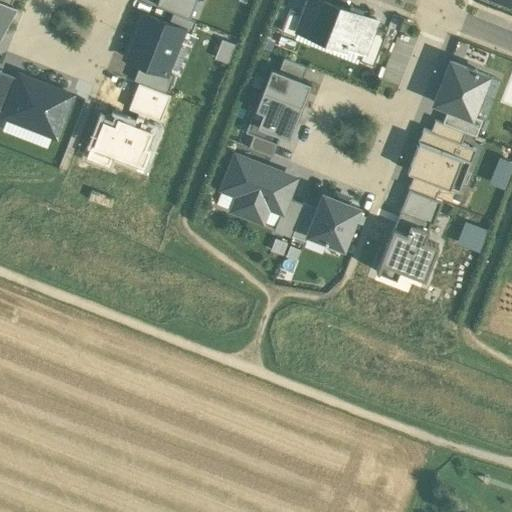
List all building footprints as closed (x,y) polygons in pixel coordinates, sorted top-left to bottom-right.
[(0,0),(0,34),(12,0),(0,0)] [(196,0),(157,0),(156,5),(173,11),(189,18),(196,0)] [(362,50),(363,50),(373,26),(375,18),(338,4),(337,6),(322,0),(307,0),(303,12),(297,28),(298,29),(343,46),(344,43),(362,50)] [(297,28),(303,12),(290,7),(281,30),(295,36),(298,29),(297,28)] [(173,11),(168,23),(183,29),(190,32),(195,20),(189,18),(173,11)] [(168,23),(142,13),(125,56),(139,62),(165,72),(183,29),(168,23)] [(386,31),(373,26),(363,50),(362,50),(358,59),(373,65),(386,31)] [(284,57),(279,70),(301,78),(306,65),(284,57)] [(487,74),(450,60),(434,101),(449,106),(471,115),(487,74)] [(165,72),(139,62),(133,79),(138,81),(167,93),(173,76),(165,72)] [(262,90),(301,104),(310,81),(301,78),(279,70),(271,67),(262,90)] [(0,108),(4,110),(17,78),(0,71),(0,108)] [(478,113),(486,116),(501,75),(493,72),(478,113)] [(72,95),(19,74),(17,78),(4,110),(3,114),(56,135),(72,95)] [(167,93),(138,81),(128,107),(138,111),(148,115),(160,120),(170,94),(167,93)] [(301,104),(262,90),(255,109),(262,112),(257,125),(257,126),(254,134),(276,143),(279,134),(288,137),(301,104)] [(471,115),(449,106),(443,122),(465,131),(475,135),(482,119),(471,115)] [(156,130),(144,125),(148,115),(138,111),(134,121),(116,115),(113,122),(102,118),(86,157),(106,164),(111,152),(142,164),(156,130)] [(431,131),(460,142),(465,131),(443,122),(436,119),(431,131)] [(440,184),(456,190),(463,172),(456,169),(466,144),(460,142),(431,131),(423,128),(406,171),(414,174),(440,184)] [(271,155),(276,143),(254,134),(249,146),(271,155)] [(295,177),(235,155),(222,188),(237,194),(231,209),(261,220),(267,205),(280,210),(282,211),(288,197),(295,177)] [(440,184),(414,174),(408,188),(435,198),(440,184)] [(408,188),(399,211),(430,223),(433,224),(442,201),(435,198),(408,188)] [(323,195),(308,233),(342,246),(357,208),(323,195)] [(303,203),(288,197),(282,211),(280,210),(273,228),(291,235),(303,203)] [(303,203),(291,235),(305,240),(308,233),(318,208),(303,203)] [(430,223),(399,211),(380,262),(425,279),(438,244),(424,239),(430,223)] [(268,245),(283,252),(290,237),(275,230),(268,245)]
